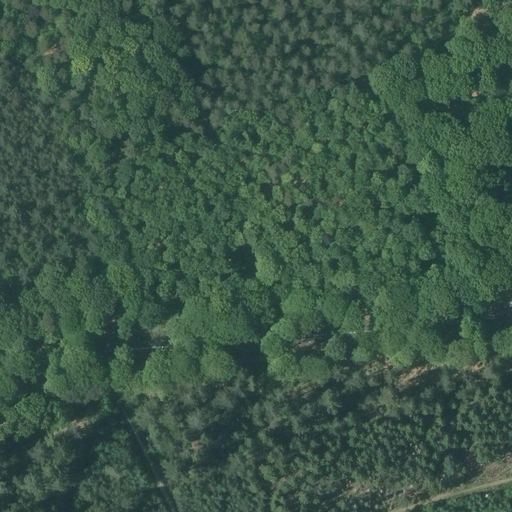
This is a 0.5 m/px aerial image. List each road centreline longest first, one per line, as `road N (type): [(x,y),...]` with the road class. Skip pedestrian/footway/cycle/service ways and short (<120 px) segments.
road 1 (track): [(91,170),(361,83),(511,1)]
road 2 (primary): [(0,359),(437,324)]
road 3 (track): [(361,83),(392,120),(418,124),(469,184),(502,280)]
road 4 (track): [(173,511),(113,388),(108,351)]
road 5 (track): [(164,0),(208,126)]
